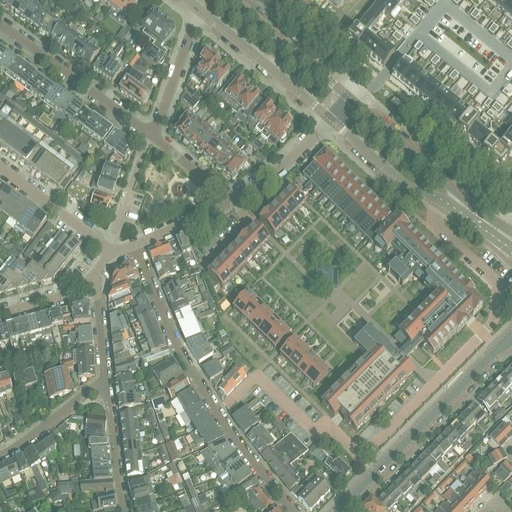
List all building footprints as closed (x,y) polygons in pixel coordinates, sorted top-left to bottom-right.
[(2,0),(1,3),(10,10),(17,0),(2,0)] [(17,0),(10,10),(20,17),(30,3),(26,0),(17,0)] [(100,0),(128,20),(140,2),(136,0),(100,0)] [(388,0),(380,0),(376,5),(385,13),(385,14),(390,17),(397,8),(398,8),(388,0)] [(388,0),(398,8),(397,8),(399,10),(407,0),(388,0)] [(487,0),(485,2),(495,10),(496,8),(502,0),(487,0)] [(511,0),(502,0),(496,8),(505,15),(511,6),(511,0)] [(20,17),(30,24),(40,10),(30,3),(20,17)] [(60,12),(65,6),(60,3),(55,9),(60,12)] [(376,5),(363,21),(372,29),(373,29),(375,25),(385,14),(385,13),(376,5)] [(505,15),(503,17),(511,24),(511,6),(505,15)] [(30,24),(39,30),(49,17),(40,10),(30,24)] [(143,33),(149,38),(163,20),(161,18),(162,17),(158,13),(157,15),(152,12),(140,27),(145,30),(143,33)] [(49,38),(59,24),(49,17),(39,30),(49,38)] [(155,43),(150,49),(162,57),(166,53),(160,48),(163,45),(167,41),(168,42),(171,38),(170,37),(174,32),(172,31),(174,28),(169,25),(170,23),(167,20),(165,22),(163,20),(149,38),(155,43)] [(350,36),(347,39),(353,44),(353,45),(357,47),(365,37),(365,38),(372,29),(363,21),(356,30),(355,29),(355,30),(350,36)] [(60,26),(50,39),(60,46),(74,27),(70,24),(65,30),(60,26)] [(91,25),(87,30),(92,34),(96,28),(91,25)] [(60,46),(69,53),(79,40),(83,36),(78,32),(78,31),(74,27),(60,46)] [(104,35),(100,32),(96,38),(95,39),(99,42),(104,35)] [(365,37),(357,47),(357,48),(357,47),(373,60),(381,50),(380,50),(365,38),(365,37)] [(85,44),(79,40),(69,53),(79,60),(93,42),(89,38),(85,44)] [(123,39),(120,43),(130,51),(133,47),(123,39)] [(89,68),(99,55),(93,51),(98,45),(93,42),(79,60),(89,68)] [(419,43),(414,49),(418,52),(422,46),(419,43)] [(381,50),(373,60),(383,68),(394,54),(385,46),(384,45),(380,50),(381,50)] [(123,48),(120,47),(119,46),(114,52),(116,54),(116,55),(117,56),(123,48)] [(141,57),(143,58),(156,68),(164,58),(162,57),(150,49),(147,54),(145,52),(141,57)] [(197,74),(194,78),(203,85),(219,66),(212,60),(214,58),(208,53),(206,56),(204,54),(204,55),(202,55),(201,57),(200,58),(200,60),(199,61),(204,65),(197,74)] [(1,71),(6,75),(17,60),(16,61),(7,54),(0,63),(0,72),(0,73),(1,71)] [(102,57),(92,70),(102,77),(116,58),(111,55),(107,61),(102,57)] [(134,68),(140,59),(134,55),(128,64),(134,68)] [(112,84),(121,71),(125,66),(119,62),(120,61),(116,58),(102,77),(112,84)] [(6,75),(16,82),(27,67),(17,60),(6,75)] [(403,61),(392,75),(402,83),(413,69),(403,61)] [(210,97),(215,101),(217,98),(225,89),(220,85),(229,74),(219,67),(219,66),(203,85),(202,86),(207,90),(205,93),(210,97)] [(16,82),(26,89),(36,74),(27,67),(16,82)] [(413,69),(402,83),(411,91),(422,77),(413,69)] [(126,81),(119,90),(133,100),(142,107),(149,98),(147,96),(148,95),(150,95),(152,91),(151,90),(153,88),(133,73),(127,81),(126,81)] [(29,94),(34,98),(45,82),(36,75),(36,74),(26,89),(31,92),(29,94)] [(422,77),(411,91),(420,99),(432,84),(422,77)] [(233,79),(225,89),(217,98),(222,103),(222,102),(231,110),(248,91),(233,79)] [(40,99),(44,103),(55,88),(55,89),(45,82),(34,98),(38,101),(40,99)] [(432,84),(420,99),(429,106),(441,92),(432,84)] [(197,92),(188,85),(188,86),(184,90),(184,91),(183,91),(184,91),(185,93),(192,98),(193,97),(197,92)] [(1,94),(5,97),(9,91),(5,88),(1,94)] [(44,103),(54,110),(64,95),(55,88),(44,103)] [(14,104),(17,100),(18,98),(9,91),(5,97),(14,104)] [(234,118),(243,125),(246,123),(261,105),(262,103),(248,91),(231,110),(237,115),(234,118)] [(441,92),(429,106),(439,114),(450,100),(441,92)] [(193,109),(199,102),(193,97),(192,98),(185,93),(181,98),(193,109)] [(54,110),(64,117),(74,103),(74,102),(64,95),(54,110)] [(27,107),(17,100),(14,104),(24,111),(27,107)] [(450,100),(439,114),(448,121),(460,107),(450,100)] [(488,100),(483,106),(487,109),(492,103),(488,100)] [(75,102),(74,102),(74,103),(64,117),(61,121),(67,125),(68,123),(72,126),(83,110),(74,103),(75,102)] [(5,105),(13,111),(15,108),(9,103),(6,104),(5,105)] [(255,131),(260,135),(276,116),(270,111),(271,110),(267,107),(266,109),(261,105),(246,123),(251,127),(248,129),(253,133),(255,131)] [(460,107),(448,121),(457,129),(456,129),(457,129),(469,115),(460,107)] [(24,114),(15,108),(13,111),(21,117),(24,114)] [(37,112),(35,110),(33,114),(29,111),(26,116),(31,120),(37,112)] [(78,127),(83,131),(93,117),(93,116),(93,117),(83,110),(72,126),(76,129),(78,127)] [(174,131),(183,139),(196,125),(200,120),(196,116),(194,117),(189,113),(186,117),(186,116),(179,124),(179,125),(177,126),(175,128),(174,130),(174,131)] [(26,116),(24,114),(21,117),(29,124),(32,120),(31,120),(26,116)] [(469,115),(457,129),(466,137),(474,127),(478,122),(469,115)] [(282,121),(276,116),(260,135),(267,141),(270,137),(279,145),(285,137),(283,135),(290,127),(283,120),(282,121)] [(44,117),(40,121),(39,123),(43,126),(47,119),(44,117)] [(83,131),(92,138),(103,123),(93,117),(83,131)] [(51,122),(47,119),(43,126),(46,128),(51,122)] [(29,124),(38,130),(40,127),(32,120),(29,124)] [(189,144),(193,147),(210,127),(206,124),(205,124),(204,125),(199,121),(200,120),(196,125),(183,139),(184,140),(183,141),(188,145),(189,144)] [(0,129),(0,145),(1,146),(13,129),(5,123),(0,129)] [(102,145),(112,131),(103,123),(92,138),(102,145)] [(38,130),(46,136),(48,133),(40,127),(38,130)] [(203,156),(218,138),(220,136),(210,127),(193,147),(203,156)] [(474,127),(466,137),(467,137),(482,149),(482,150),(490,140),(488,138),(485,135),(474,127)] [(1,146),(9,152),(21,135),(13,129),(1,146)] [(37,138),(41,133),(36,129),(32,134),(37,138)] [(499,147),(499,148),(508,155),(508,156),(509,155),(511,151),(511,131),(511,132),(499,147)] [(103,146),(107,150),(105,153),(110,157),(112,153),(113,154),(124,139),(114,132),(103,146)] [(55,142),(56,140),(57,139),(48,133),(46,136),(55,142)] [(9,152),(17,158),(29,141),(21,135),(9,152)] [(203,156),(212,163),(231,142),(226,138),(223,142),(218,138),(203,156)] [(124,139),(113,154),(124,162),(127,158),(125,157),(130,151),(132,145),(124,139)] [(54,144),(62,149),(64,146),(56,140),(55,142),(54,144)] [(242,148),(246,143),(242,140),(238,145),(242,148)] [(256,140),(252,145),(260,151),(264,146),(256,140)] [(490,140),(482,150),(486,154),(491,157),(492,157),(501,164),(508,156),(508,155),(499,148),(499,147),(490,140)] [(17,158),(25,164),(37,147),(29,141),(17,158)] [(212,163),(221,171),(234,157),(239,152),(239,151),(237,153),(232,149),(233,147),(229,144),(231,142),(212,163)] [(272,144),(267,153),(276,158),(281,150),(272,144)] [(77,150),(81,153),(85,147),(81,145),(77,150)] [(62,149),(70,156),(72,152),(64,146),(62,149)] [(25,164),(33,170),(46,153),(37,147),(25,164)] [(81,153),(84,156),(89,150),(85,147),(81,153)] [(314,164),(302,176),(304,177),(321,194),(365,238),(372,245),(375,241),(387,253),(391,249),(400,259),(387,272),(403,287),(416,274),(438,296),(394,340),(404,350),(405,351),(417,340),(422,345),(433,355),(440,348),(455,332),(457,333),(465,325),(472,318),(482,308),(471,296),(472,295),(466,289),(465,289),(407,232),(407,231),(396,219),(395,220),(383,208),(325,150),(313,163),(314,164)] [(70,156),(78,162),(81,159),(72,152),(70,156)] [(243,155),(239,152),(234,157),(221,171),(231,180),(234,178),(235,178),(236,177),(236,176),(237,173),(247,162),(242,157),(243,155)] [(253,157),(262,164),(266,160),(257,152),(253,157)] [(33,170),(41,176),(54,160),(46,153),(33,170)] [(41,176),(50,182),(62,166),(54,160),(41,176)] [(82,172),(87,173),(88,173),(91,168),(86,165),(83,170),(82,172)] [(72,179),(68,176),(70,172),(62,166),(50,182),(58,189),(59,187),(64,190),(72,179)] [(120,172),(106,166),(101,178),(96,176),(95,176),(116,184),(118,179),(120,178),(122,175),(120,173),(120,172)] [(87,173),(82,172),(73,184),(78,186),(87,173)] [(91,188),(97,190),(112,195),(112,194),(115,194),(116,190),(114,189),(116,184),(95,176),(91,188)] [(69,189),(83,199),(85,197),(93,200),(91,206),(106,211),(108,210),(110,206),(109,204),(110,200),(96,194),(97,191),(93,189),(93,191),(78,186),(73,184),(69,189)] [(5,190),(0,196),(0,212),(1,213),(4,208),(13,196),(5,190)] [(305,205),(290,190),(282,199),(297,213),(305,205)] [(4,208),(1,213),(9,219),(17,208),(21,202),(13,196),(4,208)] [(297,213),(282,199),(275,206),(289,221),(297,213)] [(17,208),(9,219),(17,225),(29,208),(21,202),(17,208)] [(289,221),(275,206),(267,214),(282,228),(289,221)] [(17,225),(14,229),(22,235),(23,234),(38,215),(29,208),(17,225)] [(282,228),(267,214),(259,222),(274,236),(282,228)] [(46,221),(38,215),(23,234),(32,240),(34,237),(46,221)] [(45,234),(51,225),(48,223),(42,231),(45,234)] [(268,243),(253,228),(245,236),(260,250),(268,243)] [(42,231),(36,240),(39,242),(45,234),(42,231)] [(59,232),(52,240),(57,244),(73,257),(81,247),(72,240),(70,242),(64,236),(64,235),(59,232)] [(175,241),(180,251),(182,256),(184,262),(185,264),(190,261),(187,253),(191,251),(185,236),(175,241)] [(260,250),(245,236),(238,244),(253,258),(260,250)] [(36,240),(30,248),(33,250),(39,242),(36,240)] [(51,240),(45,247),(45,248),(50,252),(66,265),(73,257),(57,244),(52,240),(51,240)] [(152,262),(165,257),(168,256),(174,253),(172,248),(175,247),(173,241),(148,252),(152,262)] [(13,247),(17,250),(16,251),(21,254),(24,251),(16,244),(13,247)] [(253,258),(238,244),(230,251),(245,266),(253,258)] [(9,252),(2,246),(1,246),(0,247),(0,250),(7,256),(9,252)] [(17,250),(13,247),(9,252),(7,256),(10,258),(16,251),(17,250)] [(27,259),(33,250),(30,248),(23,256),(27,259)] [(45,248),(39,256),(44,260),(60,273),(66,265),(50,252),(45,248)] [(245,266),(230,251),(223,259),(237,273),(245,266)] [(38,255),(32,263),(37,268),(51,279),(51,280),(53,281),(55,279),(61,277),(60,273),(44,260),(39,256),(38,255)] [(155,268),(156,271),(177,263),(175,260),(171,262),(172,262),(170,263),(168,256),(165,257),(152,262),(155,268)] [(10,258),(3,266),(7,270),(8,270),(27,286),(29,288),(31,285),(39,283),(23,269),(10,258)] [(237,273),(223,259),(215,267),(230,281),(237,273)] [(23,269),(39,283),(41,285),(43,282),(51,280),(51,279),(37,268),(32,263),(29,261),(23,269)] [(160,281),(162,286),(173,282),(171,276),(175,275),(172,267),(174,267),(177,266),(177,263),(156,271),(157,274),(160,281)] [(132,264),(122,268),(115,271),(108,299),(129,291),(127,286),(133,284),(132,281),(138,279),(132,264)] [(3,266),(0,269),(0,276),(1,277),(1,278),(15,289),(15,290),(17,291),(19,289),(27,286),(8,270),(7,270),(3,266)] [(199,266),(198,267),(195,268),(196,271),(194,272),(193,268),(188,270),(190,277),(201,272),(199,266)] [(230,281),(215,267),(207,275),(222,289),(230,281)] [(338,288),(338,268),(314,268),(314,278),(326,278),(326,288),(338,288)] [(198,286),(202,285),(202,284),(199,275),(194,277),(198,286)] [(0,290),(3,293),(4,294),(5,295),(7,292),(15,290),(15,289),(1,278),(1,277),(0,276),(0,290)] [(187,280),(179,283),(164,290),(167,299),(182,292),(181,288),(188,285),(187,280)] [(199,288),(202,295),(208,293),(207,291),(206,292),(203,286),(199,288)] [(113,302),(115,308),(144,296),(141,288),(129,293),(130,295),(113,302)] [(167,299),(171,307),(194,298),(192,293),(190,294),(190,293),(184,296),(182,292),(167,299)] [(202,295),(205,303),(207,302),(211,301),(208,293),(202,295)] [(241,318),(256,303),(248,295),(233,310),(241,318)] [(127,314),(134,311),(134,312),(149,306),(145,297),(131,303),(134,310),(126,312),(127,314)] [(189,310),(188,305),(195,302),(194,298),(171,307),(174,316),(189,310)] [(249,326),(264,311),(256,303),(241,318),(249,326)] [(85,304),(60,311),(62,320),(89,312),(88,306),(85,304)] [(134,312),(138,321),(152,315),(149,306),(134,312)] [(178,325),(193,319),(200,316),(198,311),(191,313),(189,310),(174,316),(178,325)] [(214,315),(213,310),(211,311),(200,316),(193,319),(178,325),(185,342),(200,336),(200,335),(204,334),(199,321),(214,315)] [(62,325),(58,311),(47,315),(51,330),(53,337),(59,335),(56,327),(62,325)] [(257,334),(272,319),(264,311),(249,326),(257,334)] [(73,325),(90,323),(89,312),(62,320),(63,324),(62,324),(63,332),(75,331),(73,325)] [(117,322),(116,313),(109,315),(111,337),(129,330),(128,328),(126,329),(124,326),(125,326),(122,320),(117,322)] [(46,331),(51,330),(47,315),(36,318),(41,337),(47,335),(46,331)] [(139,324),(132,327),(134,332),(156,323),(152,315),(138,321),(139,324)] [(36,318),(25,321),(30,341),(36,340),(35,338),(41,337),(36,318)] [(266,342),(280,327),(272,319),(257,334),(266,342)] [(19,339),(24,337),(26,345),(28,344),(28,346),(31,345),(30,341),(25,321),(15,323),(19,339)] [(17,346),(15,340),(19,339),(15,323),(6,326),(10,341),(12,350),(16,348),(15,347),(17,346)] [(135,336),(143,333),(144,337),(159,331),(156,323),(134,332),(135,336)] [(69,337),(62,337),(62,341),(91,337),(90,327),(75,329),(75,334),(69,334),(69,337)] [(288,335),(280,327),(266,342),(274,350),(288,335)] [(111,337),(112,347),(121,343),(129,340),(129,341),(134,339),(131,329),(129,330),(111,337)] [(226,336),(223,330),(218,332),(221,339),(225,337),(226,336)] [(368,358),(322,404),(323,405),(334,415),(333,416),(334,416),(339,411),(346,418),(344,420),(345,420),(356,431),(355,431),(356,432),(412,376),(413,375),(412,375),(413,375),(412,374),(403,365),(404,365),(402,363),(403,363),(398,357),(397,358),(369,330),(354,345),(368,358)] [(144,337),(137,340),(139,343),(140,347),(162,340),(159,331),(144,337)] [(208,335),(186,344),(199,364),(213,355),(205,342),(210,339),(208,335)] [(63,343),(64,345),(70,344),(70,346),(77,345),(77,349),(92,347),(91,337),(62,341),(63,343)] [(137,346),(130,349),(127,342),(129,341),(129,340),(121,343),(112,347),(113,357),(128,352),(130,351),(138,348),(137,346)] [(162,340),(140,347),(142,352),(139,353),(141,357),(157,351),(165,348),(162,340)] [(288,364),(303,349),(295,341),(280,356),(288,364)] [(220,353),(223,358),(224,359),(231,354),(233,359),(238,356),(234,351),(234,352),(230,346),(220,353)] [(296,372),(311,357),(303,349),(288,364),(296,372)] [(73,352),(73,353),(73,365),(77,365),(93,364),(92,351),(73,352)] [(133,361),(137,359),(136,356),(130,358),(128,352),(113,357),(115,367),(133,360),(133,361)] [(73,368),(73,365),(73,353),(66,353),(67,356),(59,357),(59,363),(61,371),(67,370),(71,369),(73,368)] [(22,375),(27,389),(40,384),(38,378),(36,377),(34,377),(32,372),(30,364),(29,357),(17,360),(22,375)] [(304,380),(319,365),(311,357),(296,372),(304,380)] [(151,371),(162,389),(164,388),(171,399),(190,388),(172,358),(151,371)] [(115,367),(116,377),(136,373),(133,361),(133,360),(115,367)] [(215,362),(202,370),(210,382),(211,381),(215,387),(222,377),(221,375),(223,374),(215,362)] [(77,365),(78,379),(83,378),(94,378),(93,364),(77,365)] [(327,373),(319,365),(304,380),(313,388),(327,373)] [(246,376),(239,369),(236,367),(222,381),(224,383),(219,389),(226,396),(246,376)] [(511,371),(509,368),(501,376),(511,387),(511,371)] [(71,393),(70,385),(67,370),(61,371),(45,375),(49,400),(71,393)] [(13,393),(7,375),(6,371),(0,372),(0,381),(5,396),(13,393)] [(17,392),(27,389),(22,375),(13,378),(17,392)] [(130,376),(116,379),(114,379),(116,389),(135,385),(134,375),(130,376)] [(501,376),(493,385),(505,397),(507,399),(511,394),(511,392),(509,390),(511,387),(501,376)] [(147,392),(151,391),(148,381),(143,383),(145,392),(147,392)] [(76,390),(79,388),(78,383),(70,385),(71,393),(73,392),(76,390)] [(132,391),(132,386),(136,385),(135,385),(116,389),(117,398),(133,395),(139,394),(138,390),(132,391)] [(508,399),(507,399),(505,397),(493,385),(485,393),(496,403),(498,401),(502,405),(508,399)] [(192,390),(177,399),(185,414),(200,405),(192,390)] [(477,401),(489,413),(497,404),(496,403),(485,393),(477,401)] [(135,407),(134,406),(141,405),(139,394),(133,395),(117,398),(119,409),(135,407)] [(151,400),(154,411),(166,407),(162,396),(153,399),(151,400)] [(246,408),(232,418),(238,427),(252,417),(248,412),(260,404),(256,400),(250,405),(246,408)] [(185,414),(191,423),(206,415),(200,405),(185,414)] [(487,419),(473,405),(465,414),(475,424),(477,426),(479,428),(485,434),(488,430),(493,425),(490,422),(485,427),(484,425),(483,424),(487,419)] [(505,413),(501,409),(492,418),(496,423),(501,418),(505,413)] [(257,425),(258,425),(266,419),(265,417),(269,415),(266,411),(254,420),(252,417),(238,427),(244,435),(257,425)] [(136,413),(120,415),(121,426),(137,424),(137,423),(136,413)] [(162,413),(156,415),(158,423),(165,421),(162,413)] [(465,414),(457,422),(469,434),(474,428),(473,427),(475,424),(465,414)] [(191,423),(196,432),(211,423),(206,415),(191,423)] [(68,422),(86,424),(86,425),(105,427),(106,418),(87,416),(87,419),(72,418),(68,421),(68,422)] [(151,427),(157,425),(154,416),(148,418),(151,427)] [(272,425),(276,429),(281,426),(276,421),(272,425)] [(121,426),(122,436),(138,434),(138,429),(142,428),(141,422),(137,423),(137,424),(121,426)] [(159,424),(163,436),(163,437),(170,435),(165,422),(159,424)] [(457,422),(448,430),(459,440),(461,442),(469,434),(457,422)] [(505,427),(500,422),(493,429),(507,443),(511,437),(511,429),(507,425),(505,427)] [(217,431),(211,423),(196,432),(189,436),(194,444),(201,440),(217,431)] [(86,425),(86,432),(105,434),(105,427),(86,425)] [(62,435),(66,431),(62,426),(57,429),(62,435)] [(284,430),(281,426),(276,429),(280,434),(282,432),(287,437),(290,434),(285,429),(284,430)] [(247,438),(253,447),(267,436),(269,434),(265,429),(263,431),(260,428),(247,438)] [(498,448),(500,450),(507,443),(493,429),(487,437),(491,441),(487,445),(495,452),(498,448)] [(460,446),(458,444),(457,443),(459,440),(448,430),(440,438),(453,450),(456,446),(458,448),(460,446)] [(204,444),(207,448),(223,440),(217,431),(201,440),(194,444),(196,447),(204,444)] [(86,432),(85,440),(105,442),(105,434),(86,432)] [(122,436),(124,447),(139,444),(143,444),(142,439),(139,439),(138,434),(122,436)] [(308,452),(290,434),(287,437),(271,450),(271,449),(261,457),(278,478),(288,471),(294,478),(297,476),(289,466),(308,452)] [(55,446),(50,436),(41,442),(48,457),(55,453),(55,446)] [(253,447),(260,455),(273,445),(267,436),(253,447)] [(440,438),(432,446),(443,457),(446,454),(447,456),(453,450),(440,438)] [(80,453),(89,452),(90,452),(90,453),(108,452),(107,442),(105,442),(85,440),(85,441),(79,439),(80,453)] [(41,442),(32,449),(39,463),(48,457),(41,442)] [(174,442),(172,442),(166,445),(169,454),(177,451),(174,442)] [(200,454),(209,465),(228,447),(224,442),(207,450),(208,450),(200,454)] [(472,447),(472,446),(467,442),(464,445),(469,450),(472,447)] [(124,447),(125,457),(141,454),(140,449),(145,449),(144,443),(143,444),(139,444),(124,447)] [(315,445),(308,452),(315,459),(322,452),(315,445)] [(168,456),(164,446),(158,448),(162,458),(168,456)] [(449,470),(441,462),(442,460),(441,459),(443,457),(432,446),(424,454),(437,466),(436,466),(445,474),(449,470)] [(213,472),(234,455),(228,447),(209,465),(214,471),(213,472)] [(24,455),(31,469),(40,489),(46,499),(51,497),(48,490),(47,490),(45,485),(42,478),(41,478),(39,475),(41,474),(39,470),(38,471),(35,466),(39,463),(32,449),(24,455)] [(180,461),(177,451),(169,454),(172,463),(180,461)] [(90,453),(91,457),(91,463),(109,462),(108,452),(90,453)] [(487,471),(506,461),(501,452),(482,462),(487,471)] [(125,457),(126,467),(147,464),(147,459),(141,459),(141,454),(125,457)] [(424,454),(416,462),(429,474),(436,466),(437,466),(424,454)] [(213,472),(219,479),(240,462),(234,455),(213,472)] [(468,455),(465,459),(469,464),(473,460),(468,455)] [(29,471),(22,456),(12,461),(19,476),(22,480),(26,478),(24,474),(29,471)] [(170,463),(168,456),(162,458),(164,465),(170,463)] [(449,462),(452,466),(453,467),(458,461),(454,457),(449,462)] [(478,465),(473,460),(469,464),(474,468),(478,465)] [(12,461),(2,465),(9,480),(10,480),(19,476),(12,461)] [(344,480),(351,473),(338,461),(334,466),(329,461),(324,465),(341,481),(343,479),(344,480)] [(92,467),(92,473),(110,472),(109,462),(91,463),(85,463),(85,468),(92,467)] [(246,470),(240,462),(219,479),(217,480),(223,487),(224,486),(246,470)] [(416,462),(408,470),(421,482),(429,474),(416,462)] [(503,483),(511,474),(511,467),(507,462),(494,475),(503,483)] [(143,475),(142,470),(148,469),(147,464),(126,467),(127,477),(143,475)] [(173,464),(170,465),(168,466),(172,476),(175,474),(177,474),(173,464)] [(0,466),(0,484),(10,480),(9,480),(2,465),(0,466)] [(168,471),(166,467),(157,471),(159,475),(168,471)] [(457,476),(459,474),(462,471),(458,467),(453,472),(457,476)] [(224,486),(229,493),(236,489),(252,477),(246,470),(224,486)] [(408,470),(400,478),(413,491),(421,482),(408,470)] [(489,481),(486,478),(478,470),(474,474),(473,473),(469,477),(484,492),(492,484),(491,483),(489,481)] [(299,484),(294,478),(288,471),(278,478),(289,492),(299,484)] [(92,473),(93,483),(111,482),(110,472),(92,473)] [(181,480),(177,474),(175,474),(172,476),(173,477),(168,480),(171,485),(181,480)] [(187,474),(182,476),(185,482),(190,480),(187,474)] [(140,482),(128,485),(130,494),(146,489),(151,488),(151,487),(148,475),(139,479),(140,482)] [(317,481),(312,476),(299,489),(297,487),(291,493),(298,500),(297,501),(308,511),(311,511),(317,506),(323,501),(330,493),(317,481)] [(231,500),(244,494),(259,486),(252,477),(236,489),(229,493),(228,493),(231,500)] [(466,483),(463,487),(477,500),(484,492),(469,477),(464,482),(466,483)] [(194,478),(190,480),(185,482),(189,491),(193,489),(191,483),(195,482),(194,478)] [(408,495),(416,503),(420,499),(416,494),(412,491),(413,491),(400,478),(398,481),(395,481),(393,483),(393,486),(392,486),(405,499),(408,495)] [(433,487),(437,482),(433,478),(428,482),(433,487)] [(447,478),(443,483),(447,486),(451,482),(447,478)] [(73,495),(85,495),(92,494),(96,494),(111,493),(113,493),(112,482),(111,482),(93,483),(78,484),(71,484),(57,485),(58,488),(58,496),(58,501),(59,502),(68,501),(68,496),(69,496),(73,495)] [(443,483),(438,487),(442,491),(447,486),(443,483)] [(511,487),(507,483),(498,491),(503,496),(511,487)] [(256,499),(266,511),(273,505),(259,486),(244,494),(245,497),(248,497),(250,502),(256,499)] [(392,486),(384,494),(395,505),(397,503),(399,505),(405,499),(392,486)] [(458,489),(454,493),(470,508),(477,500),(463,487),(460,490),(458,489)] [(51,489),(48,490),(51,497),(58,496),(58,488),(52,491),(51,489)] [(146,489),(130,494),(133,503),(149,498),(153,496),(151,488),(146,489)] [(0,507),(2,511),(9,511),(13,511),(12,509),(13,509),(18,507),(14,499),(10,501),(10,502),(9,503),(8,501),(6,502),(5,500),(1,490),(0,489),(0,507)] [(28,495),(32,504),(38,502),(46,499),(40,489),(34,492),(28,495)] [(197,498),(193,489),(189,491),(192,500),(197,498)] [(93,511),(95,511),(103,510),(113,508),(116,508),(113,493),(111,493),(96,494),(96,498),(97,502),(91,503),(93,511)] [(451,499),(448,502),(458,511),(465,511),(470,508),(454,493),(450,498),(451,499)] [(395,505),(384,494),(377,502),(383,509),(386,511),(391,511),(393,511),(394,509),(392,508),(395,505)] [(188,500),(185,495),(178,498),(180,503),(188,500)] [(149,498),(133,503),(135,511),(151,506),(155,504),(156,504),(153,496),(149,498)] [(201,507),(201,506),(197,498),(192,500),(190,501),(194,510),(194,509),(194,510),(201,507)] [(386,511),(383,509),(377,502),(372,498),(363,507),(362,507),(362,511),(363,511),(386,511)] [(428,498),(423,503),(426,507),(432,502),(428,498)] [(192,508),(188,500),(180,503),(184,511),(192,508)] [(444,505),(439,509),(442,511),(458,511),(448,502),(445,506),(444,505)]
